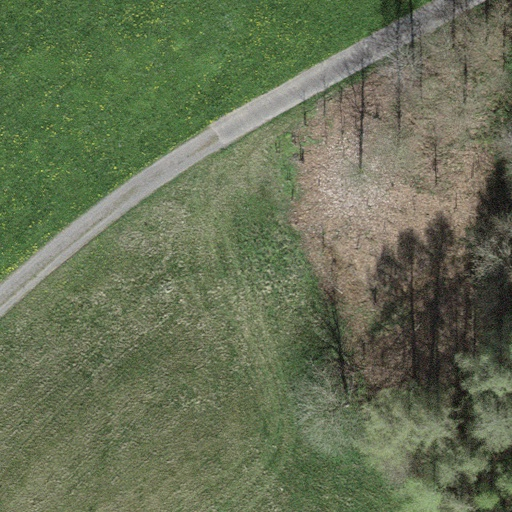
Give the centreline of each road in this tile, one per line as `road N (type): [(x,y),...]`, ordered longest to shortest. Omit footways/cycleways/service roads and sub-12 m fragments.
road 1 (track): [(0,327),(54,267),(272,94)]
road 2 (track): [(424,0),(272,94)]
